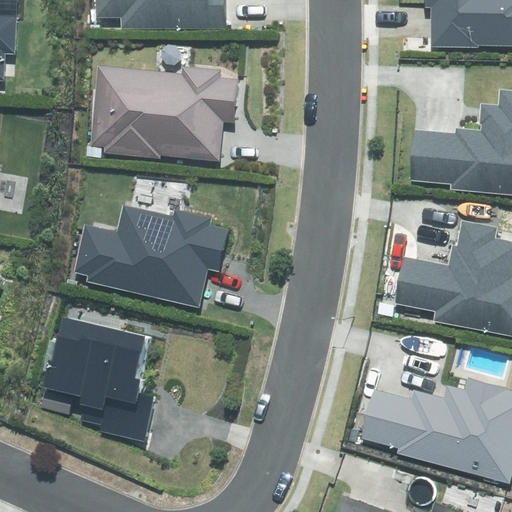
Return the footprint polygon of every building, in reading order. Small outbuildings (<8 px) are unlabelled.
[(0,0),(0,77),(4,78),(6,54),(16,55),(20,0),(0,0)] [(122,18),(121,28),(229,29),(229,0),(98,0),(98,18),(122,18)] [(432,8),(431,48),(479,48),(479,44),(511,44),(511,0),(423,0),(423,8),(432,8)] [(237,122),(240,77),(221,76),(221,68),(185,66),(185,73),(100,67),(99,88),(92,87),(87,158),(104,159),(104,153),(223,161),(226,121),(237,122)] [(480,129),(411,125),(408,186),(511,191),(511,87),(500,87),(499,101),(482,100),(480,129)] [(87,282),(199,307),(208,268),(220,271),(229,230),(209,225),(211,218),(174,210),(173,216),(125,206),(119,233),(85,225),(75,272),(89,275),(87,282)] [(439,314),(437,322),(511,338),(511,236),(499,233),(501,225),(464,218),(459,242),(454,241),(449,263),(408,254),(397,305),(439,314)] [(94,431),(144,446),(159,395),(141,390),(157,336),(69,310),(46,389),(85,401),(82,413),(98,417),(94,431)] [(398,453),(511,486),(511,481),(511,386),(477,376),(474,387),(452,381),(447,397),(416,388),(413,400),(376,389),(362,436),(400,447),(398,453)] [(415,511),(398,511),(341,492),(333,511),(468,511),(438,501),(434,511),(433,511),(417,506),(415,511)]
